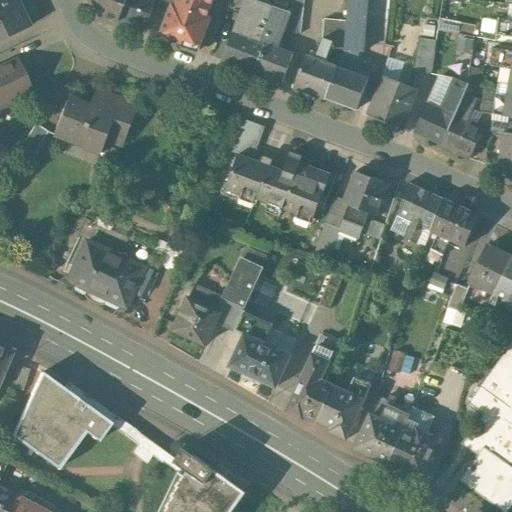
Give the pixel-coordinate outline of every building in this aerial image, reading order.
[(14,0),(0,0),(0,40),(27,28),(14,0)] [(126,0),(94,0),(101,16),(118,22),(126,0)] [(126,0),(118,22),(144,31),(155,0),(126,0)] [(171,0),(158,35),(198,51),(217,0),(171,0)] [(231,0),(227,11),(241,17),(247,0),(231,0)] [(252,0),(247,0),(241,17),(235,34),(259,43),(273,8),(252,0)] [(367,0),(348,0),(347,20),(344,46),(344,49),(363,51),(367,0)] [(291,14),(273,8),(259,43),(265,45),(277,50),(291,14)] [(347,20),(325,18),(323,38),(344,46),(347,20)] [(511,21),(507,21),(506,23),(502,23),(501,30),(505,32),(505,37),(511,37),(511,21)] [(235,34),(233,33),(223,61),(255,73),(265,45),(259,43),(235,34)] [(344,46),(323,38),(315,59),(325,63),(328,53),(332,52),(334,48),(344,49),(344,46)] [(437,40),(419,38),(415,72),(433,74),(437,40)] [(277,50),(265,45),(255,73),(282,83),(292,56),(277,50)] [(412,56),(394,50),(391,57),(387,67),(382,78),(400,85),(412,56)] [(511,52),(502,51),(500,68),(511,69),(511,52)] [(378,52),(374,62),(380,65),(384,55),(384,54),(378,52)] [(391,57),(384,55),(380,65),(387,67),(391,57)] [(315,59),(307,56),(295,88),(326,99),(337,68),(325,63),(315,59)] [(32,94),(16,60),(0,67),(0,104),(12,99),(13,103),(32,94)] [(358,76),(337,68),(326,99),(355,110),(370,75),(360,71),(358,76)] [(400,85),(382,78),(367,115),(402,128),(419,92),(400,85)] [(90,107),(66,98),(52,135),(101,153),(106,139),(122,145),(137,105),(96,90),(90,107)] [(462,101),(447,94),(442,105),(445,106),(443,110),(455,116),(462,101)] [(509,100),(496,98),(494,113),(507,115),(509,100)] [(476,108),(462,101),(455,116),(467,121),(468,118),(471,119),(476,108)] [(443,110),(428,103),(415,133),(442,145),(455,116),(443,110)] [(467,121),(455,116),(442,145),(468,158),(482,128),(467,121)] [(265,127),(244,119),(231,152),(239,155),(253,160),(265,127)] [(35,122),(15,152),(27,160),(47,130),(35,122)] [(511,133),(504,131),(498,172),(510,174),(509,176),(511,178),(511,133)] [(302,157),(291,152),(283,171),(253,160),(239,155),(225,190),(242,196),(244,191),(257,196),(256,199),(313,220),(322,195),(323,196),(331,174),(300,162),(302,157)] [(388,184),(356,172),(344,204),(349,206),(369,214),(376,216),(388,184)] [(444,200),(409,184),(398,215),(399,216),(413,222),(425,228),(432,231),(444,200)] [(478,217),(444,200),(432,231),(439,235),(450,240),(464,246),(478,217)] [(369,214),(349,206),(340,230),(360,237),(369,214)] [(413,222),(399,216),(398,215),(393,229),(407,236),(413,222)] [(383,239),(386,224),(375,222),(371,236),(383,239)] [(425,228),(413,222),(407,236),(406,238),(417,244),(425,228)] [(439,235),(432,250),(443,255),(450,240),(439,235)] [(98,294),(116,254),(87,240),(69,280),(75,283),(74,288),(84,293),(89,290),(98,294)] [(511,259),(486,247),(469,283),(494,295),(511,259)] [(116,254),(98,294),(106,298),(106,304),(117,309),(122,306),(127,308),(134,292),(141,296),(153,271),(116,254)] [(263,269),(242,259),(224,297),(245,307),(263,269)] [(511,259),(494,295),(511,303),(511,259)] [(335,264),(319,305),(330,309),(346,268),(335,264)] [(447,290),(448,275),(433,274),(432,289),(447,290)] [(457,324),(468,287),(457,284),(446,321),(457,324)] [(224,297),(196,285),(175,330),(206,344),(216,323),(234,331),(243,311),(245,307),(224,297)] [(274,324),(243,311),(234,331),(245,336),(246,334),(265,343),(274,324)] [(265,343),(246,334),(245,336),(231,366),(244,372),(242,376),(260,384),(262,379),(276,385),(290,355),(265,343)] [(511,343),(470,404),(485,414),(463,445),(479,457),(462,481),(505,511),(507,511),(511,506),(511,468),(511,467),(511,466),(511,343)] [(317,346),(286,411),(303,419),(305,414),(319,421),(335,386),(322,380),(334,354),(317,346)] [(0,347),(0,373),(10,352),(0,347)] [(396,351),(390,370),(400,373),(406,354),(396,351)] [(358,372),(342,364),(335,386),(347,392),(354,377),(356,377),(358,372)] [(28,370),(17,367),(10,389),(21,392),(28,370)] [(0,373),(0,414),(13,379),(0,373)] [(65,391),(46,378),(40,375),(11,436),(15,439),(15,440),(56,470),(84,433),(97,443),(111,424),(98,414),(65,391)] [(347,392),(335,386),(319,421),(332,427),(330,432),(346,440),(371,385),(356,377),(354,377),(347,392)] [(172,458),(70,384),(65,391),(98,414),(111,424),(183,477),(186,473),(173,464),(175,461),(172,458)] [(412,412),(384,400),(376,417),(372,415),(357,448),(390,463),(408,421),(412,412)] [(435,417),(414,407),(412,412),(408,421),(420,426),(419,429),(428,433),(435,417)] [(428,433),(419,429),(420,426),(408,421),(390,463),(424,479),(441,439),(428,433)] [(11,454),(0,447),(0,457),(7,461),(11,454)] [(233,511),(246,493),(184,450),(175,461),(173,464),(186,473),(183,477),(176,487),(178,488),(172,497),(174,498),(167,507),(168,508),(165,511),(233,511)] [(7,511),(17,495),(0,487),(0,511),(7,511)] [(33,511),(37,506),(17,495),(7,511),(33,511)]
